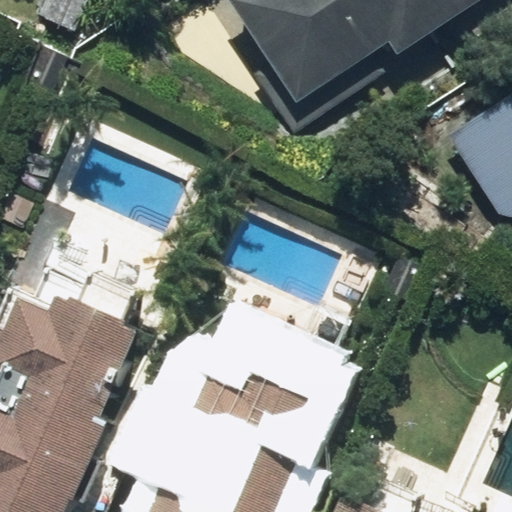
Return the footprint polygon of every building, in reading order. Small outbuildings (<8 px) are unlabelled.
[(485,0),(248,0),(246,2),(315,104),(405,43),(414,56),(489,5),(485,0)] [(511,98),(459,135),(511,211),(511,98)] [(0,511),(77,511),(155,328),(74,297),(67,314),(34,300),(7,363),(32,373),(17,407),(0,400),(0,511)] [(292,511),(339,394),(260,360),(252,380),(226,369),(201,429),(228,440),(212,477),(177,463),(156,511),(292,511)] [(389,511),(359,499),(353,511),(389,511)]
